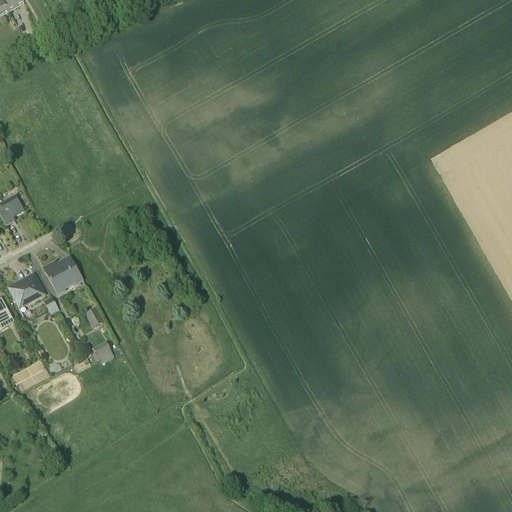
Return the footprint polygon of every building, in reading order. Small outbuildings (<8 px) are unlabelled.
[(0,0),(0,3),(5,11),(6,13),(24,2),(22,0),(0,0)] [(0,217),(6,227),(13,223),(10,218),(21,211),(14,198),(6,202),(8,205),(0,209),(0,217)] [(70,272),(64,262),(52,269),(50,266),(43,270),(58,296),(65,292),(62,287),(74,280),(77,286),(83,282),(76,269),(70,272)] [(19,311),(20,310),(46,296),(34,275),(8,290),(19,311)] [(0,299),(0,329),(1,331),(15,324),(1,299),(0,299)] [(51,317),(59,312),(52,299),(44,303),(51,317)] [(93,331),(104,324),(96,310),(85,316),(93,331)] [(101,366),(114,359),(106,343),(93,350),(101,366)]
